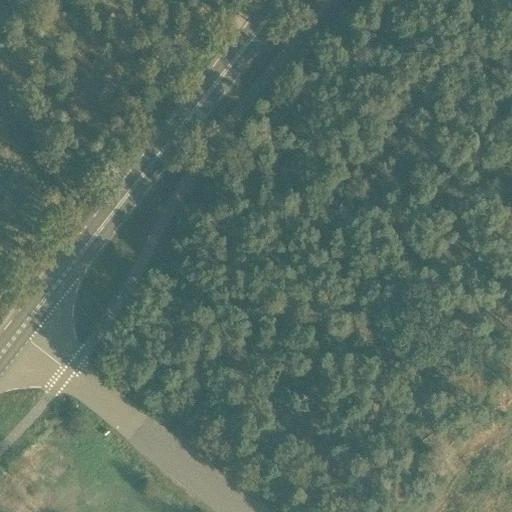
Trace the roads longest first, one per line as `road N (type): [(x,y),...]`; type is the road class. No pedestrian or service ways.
road 1 (secondary): [(18,335),(288,0)]
road 2 (unclassified): [(238,511),(18,335)]
